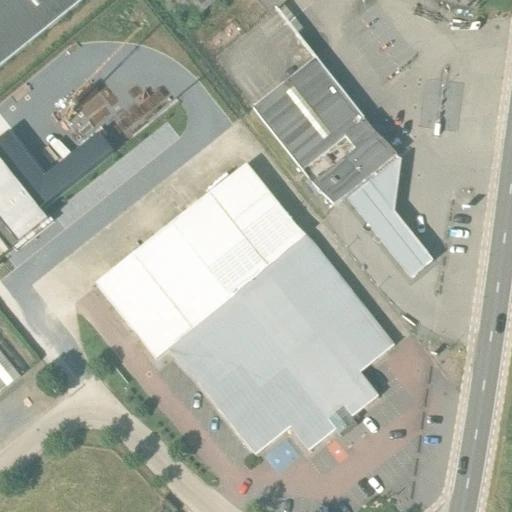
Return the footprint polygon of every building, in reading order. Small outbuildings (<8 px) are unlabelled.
[(0,0),(0,55),(71,0),(0,0)] [(215,3),(213,0),(162,0),(184,27),(215,3)] [(335,215),(346,206),(398,165),(316,60),(252,110),(335,215)] [(402,170),(398,165),(346,206),(412,289),(435,270),(396,221),(402,170)] [(167,352),(257,464),(291,438),(310,461),(380,405),(361,383),(396,355),(247,169),(96,287),(155,361),(167,352)] [(0,393),(20,377),(0,352),(0,393)]
